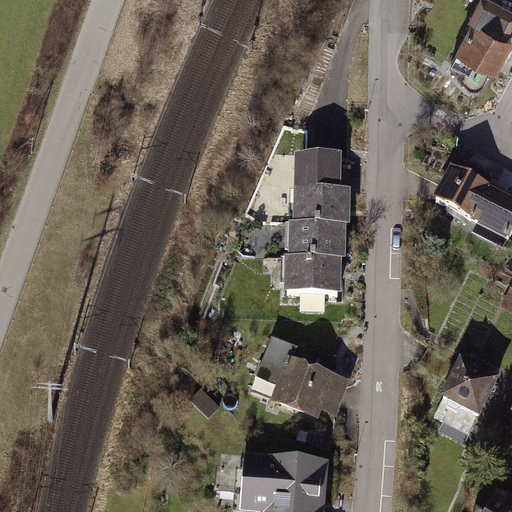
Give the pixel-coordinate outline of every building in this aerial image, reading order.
[(511,13),(484,0),(480,0),(469,22),(505,39),(511,24),(511,13)] [(505,39),(469,22),(455,53),(494,72),(509,41),(505,39)] [(295,230),(348,229),(353,229),(353,196),(344,196),(343,164),(294,164),(295,230)] [(511,241),(511,200),(452,171),(435,205),(511,241)] [(348,229),(295,230),(290,230),(290,263),(343,262),(348,262),(348,229)] [(343,262),(290,263),(284,263),(284,297),(343,297),(343,262)] [(496,383),(457,365),(439,405),(479,423),(496,383)] [(346,387),(289,367),(275,405),(332,425),(346,387)] [(202,393),(192,402),(209,419),(219,410),(202,393)] [(323,438),(309,434),(307,444),(321,448),(323,438)] [(326,511),(330,472),(246,466),(242,511),(326,511)] [(511,511),(511,500),(498,492),(488,511),(511,511)]
